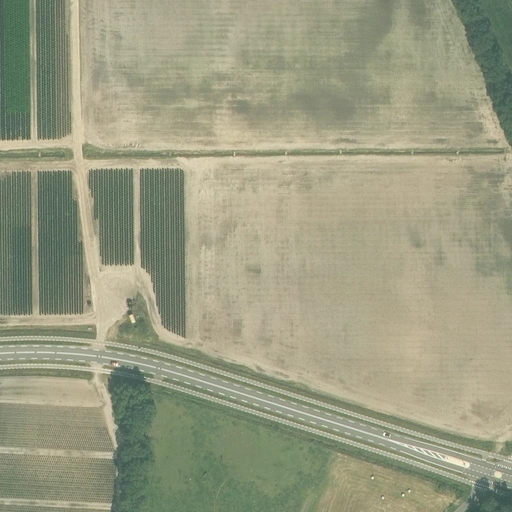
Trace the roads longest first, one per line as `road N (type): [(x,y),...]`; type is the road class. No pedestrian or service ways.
road 1 (secondary): [(0,355),(162,370),(366,433)]
road 2 (secondary): [(503,469),(366,433)]
road 3 (secondary): [(366,433),(494,479)]
